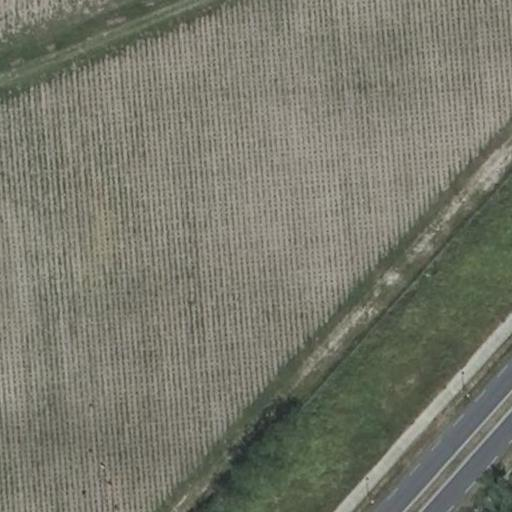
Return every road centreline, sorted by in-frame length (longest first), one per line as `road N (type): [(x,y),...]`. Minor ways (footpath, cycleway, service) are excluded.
road 1 (track): [(190,0),(0,79),(176,511),(511,145)]
road 2 (secondary): [(511,367),(384,511)]
